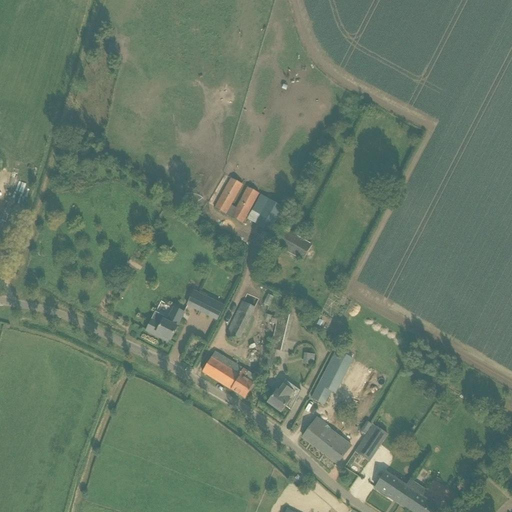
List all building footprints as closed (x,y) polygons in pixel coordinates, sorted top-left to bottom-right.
[(231,179),(214,209),(242,224),(259,194),(247,188),(236,208),(231,206),(243,185),(231,179)] [(269,200),(256,224),(270,232),(283,208),(269,200)] [(268,241),(303,261),(312,246),(277,226),(268,241)] [(193,290),(185,306),(216,321),(224,305),(193,290)] [(164,340),(165,338),(171,341),(177,328),(184,313),(174,308),(168,319),(155,313),(146,332),(164,340)] [(232,323),(245,330),(252,316),(238,309),(232,323)] [(281,352),(284,340),(273,338),(266,368),(272,369),(273,363),(274,363),(277,351),(281,352)] [(215,352),(202,373),(245,399),(254,385),(244,379),(248,372),(215,352)] [(304,354),(304,363),(314,363),(315,354),(304,354)] [(330,392),(333,393),(349,362),(335,355),(311,401),(322,407),(330,392)] [(301,392),(289,384),(286,388),(282,385),(277,392),(276,392),(268,403),(281,413),(286,407),(291,411),(301,392),(301,391),(301,392)] [(316,418),(302,438),(338,465),(352,447),(329,430),(330,429),(316,418)] [(379,449),(388,435),(384,432),(375,446),(379,448),(378,448),(379,449)] [(426,492),(409,481),(402,475),(397,472),(389,467),(385,472),(375,488),(399,504),(410,511),(434,511),(437,508),(421,498),(426,492)]
